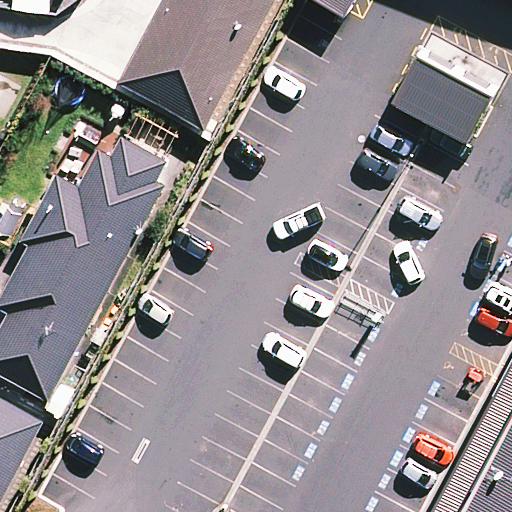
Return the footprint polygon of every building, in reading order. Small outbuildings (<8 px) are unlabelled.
[(164,0),(122,80),(210,126),(275,0),(164,0)] [(320,0),(347,15),(355,0),(320,0)] [(418,48),(390,97),(463,137),(490,88),(418,48)] [(178,161),(114,127),(88,176),(74,168),(3,301),(15,307),(0,335),(0,364),(53,393),(178,161)] [(0,504),(47,413),(0,389),(0,504)] [(511,511),(511,394),(449,511),(511,511)]
